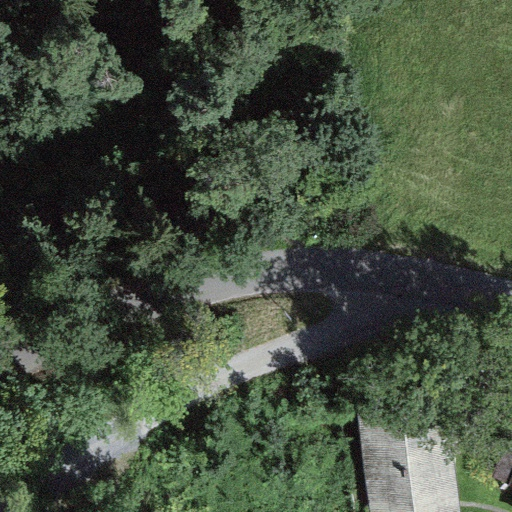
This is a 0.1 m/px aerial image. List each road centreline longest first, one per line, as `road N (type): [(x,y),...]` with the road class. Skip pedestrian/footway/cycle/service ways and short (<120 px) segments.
road 1 (unclassified): [(0,369),(162,282),(345,261),(511,300)]
road 2 (track): [(0,503),(132,399),(227,345),(451,286)]
road 3 (track): [(345,261),(249,205),(0,216)]
